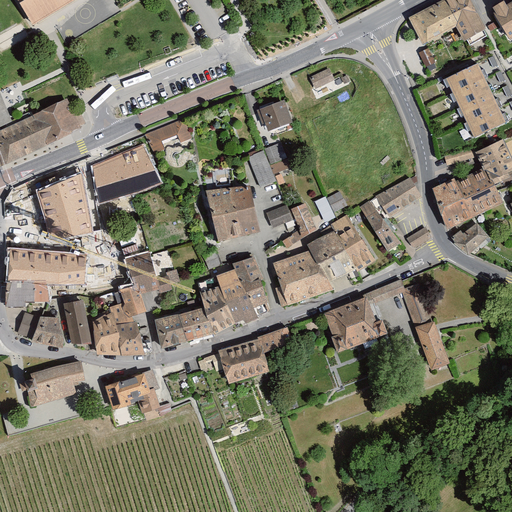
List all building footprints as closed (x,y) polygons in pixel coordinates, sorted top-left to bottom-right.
[(19,0),(33,24),(75,0),(19,0)] [(470,0),(441,0),(410,17),(426,48),(450,35),(448,31),(458,26),(465,40),(485,29),(470,0)] [(495,6),(497,10),(492,12),(509,43),(511,41),(511,2),(508,5),(506,0),(495,6)] [(436,62),(429,48),(419,53),(426,67),(436,62)] [(446,80),(474,136),(506,122),(478,63),(446,80)] [(310,76),(315,90),(337,81),(331,67),(310,76)] [(1,89),(0,89),(0,129),(15,123),(1,89)] [(0,169),(90,126),(83,111),(76,114),(68,97),(15,123),(0,129),(0,169)] [(261,110),(269,131),(293,121),(285,100),(261,110)] [(146,136),(154,154),(166,149),(163,142),(178,135),(181,143),(193,138),(185,119),(146,136)] [(434,188),(449,229),(506,204),(497,183),(500,182),(502,188),(511,183),(511,199),(511,200),(511,202),(511,157),(502,139),(477,151),(486,169),(458,181),(457,177),(434,188)] [(281,142),(247,156),(260,188),(277,181),(271,166),(288,159),(281,142)] [(160,182),(142,145),(92,166),(100,204),(160,182)] [(216,185),(230,184),(229,170),(215,171),(216,185)] [(81,174),(36,190),(49,240),(93,233),(81,174)] [(410,176),(360,208),(390,257),(402,249),(399,244),(404,242),(389,218),(423,196),(410,176)] [(208,190),(220,241),(260,232),(250,184),(208,190)] [(275,264),(289,303),(335,288),(332,280),(357,268),(360,271),(378,260),(347,214),(350,212),(339,190),(316,202),(325,221),(320,222),(319,216),(314,219),(308,203),(292,208),(303,233),(299,236),(297,232),(284,241),(289,248),(296,244),(300,252),(275,264)] [(268,213),(274,229),(294,222),(288,206),(268,213)] [(477,220),(455,238),(469,255),(491,237),(477,220)] [(407,239),(414,250),(433,238),(426,227),(407,239)] [(93,322),(98,353),(146,352),(136,317),(149,314),(143,292),(158,287),(158,291),(172,288),(171,283),(180,281),(177,268),(173,270),(168,249),(152,253),(144,228),(130,231),(136,257),(114,263),(124,302),(111,307),(93,322)] [(85,253),(10,249),(8,301),(44,303),(45,284),(84,286),(85,253)] [(155,320),(162,348),(211,333),(245,318),(247,322),(275,309),(256,257),(233,262),(235,268),(217,274),(221,285),(202,290),(206,307),(155,320)] [(325,311),(340,350),(391,330),(385,315),(378,317),(373,305),(407,292),(402,279),(364,294),(364,296),(325,311)] [(84,299),(66,302),(72,345),(93,342),(84,299)] [(58,318),(24,313),(17,335),(64,346),(58,318)] [(435,321),(416,327),(432,369),(449,362),(435,321)] [(288,327),(259,337),(260,340),(263,350),(292,340),(288,327)] [(260,340),(221,352),(226,368),(231,383),(269,371),(263,350),(260,340)] [(226,368),(221,352),(199,359),(202,370),(205,369),(206,373),(216,370),(217,372),(226,368)] [(78,362),(26,376),(34,405),(77,392),(74,380),(82,377),(78,362)] [(145,371),(106,383),(114,410),(133,404),(131,400),(142,396),(147,410),(160,405),(154,387),(150,388),(145,371)]
